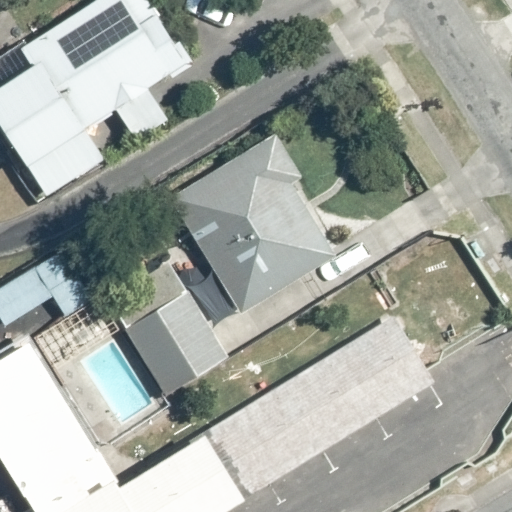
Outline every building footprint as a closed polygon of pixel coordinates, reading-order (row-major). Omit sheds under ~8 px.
[(86,126),(117,107),(137,137),(171,115),(151,85),(190,60),(151,0),(95,0),(23,46),(35,64),(0,86),(0,112),(51,192),(105,157),(86,126)] [(303,174),(277,132),(171,198),(242,311),(338,252),(293,180),(303,174)] [(0,284),(0,314),(6,325),(55,295),(67,315),(96,298),(64,246),(0,284)] [(231,357),(171,260),(109,299),(128,329),(169,395),(231,357)] [(365,339),(70,511),(229,511),(407,408),(365,339)]
